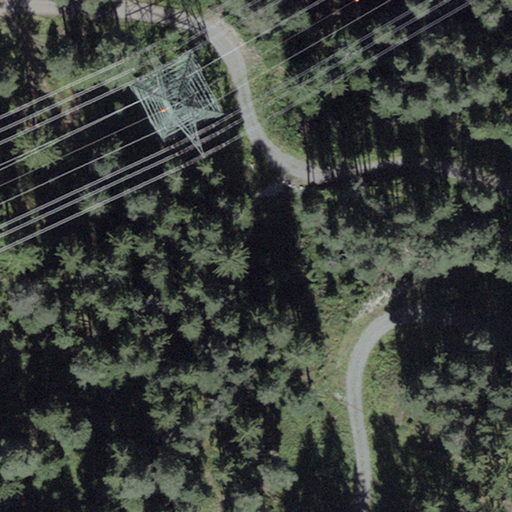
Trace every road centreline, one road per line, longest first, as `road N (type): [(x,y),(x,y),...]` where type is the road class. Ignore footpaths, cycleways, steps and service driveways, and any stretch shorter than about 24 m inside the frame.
road 1 (track): [(0,4),(125,5),(221,38),(265,153),(301,181),(459,164),(511,181)]
road 2 (track): [(511,326),(401,315),(351,371),(364,478),(355,511)]
